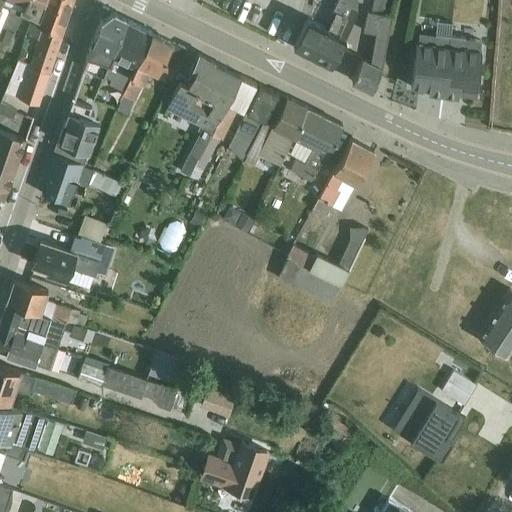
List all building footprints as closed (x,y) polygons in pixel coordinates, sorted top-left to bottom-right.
[(0,0),(0,29),(1,26),(11,5),(23,10),(27,0),(0,0)] [(0,29),(0,50),(1,50),(4,42),(9,44),(21,16),(30,19),(29,22),(32,24),(42,0),(27,0),(23,10),(11,5),(1,26),(0,29)] [(42,0),(32,24),(61,35),(73,0),(42,0)] [(333,33),(323,28),(307,20),(293,48),(331,67),(357,12),(356,11),(357,5),(356,0),(338,0),(333,12),(341,16),(333,33)] [(373,0),(372,9),(385,12),(387,0),(373,0)] [(341,16),(333,12),(331,11),(323,28),(333,33),(341,16)] [(353,78),(352,81),(372,91),(382,68),(392,17),(388,16),(367,12),(363,32),(376,34),(372,63),(362,58),(354,77),(353,78)] [(104,75),(127,21),(111,13),(107,22),(100,19),(83,69),(103,78),(104,75)] [(127,21),(104,75),(111,78),(103,94),(120,102),(124,94),(151,33),(127,21)] [(32,24),(29,22),(25,33),(38,38),(28,63),(49,72),(61,35),(32,24)] [(443,96),(450,35),(451,23),(436,22),(435,34),(434,34),(434,35),(420,34),(419,42),(415,42),(411,88),(428,90),(428,94),(443,96)] [(151,33),(124,94),(127,96),(134,99),(148,70),(173,81),(187,50),(151,33)] [(450,35),(443,96),(458,98),(458,94),(476,96),(480,40),(465,38),(466,36),(450,35)] [(189,176),(238,75),(197,55),(183,83),(180,81),(166,109),(202,127),(180,172),(189,176)] [(49,72),(28,63),(17,59),(5,92),(38,103),(49,72)] [(238,75),(189,176),(197,180),(205,163),(207,164),(219,139),(223,141),(238,109),(243,111),(256,83),(238,75)] [(244,161),(265,121),(278,94),(270,91),(261,87),(259,85),(228,147),(238,158),(244,161)] [(265,121),(244,161),(253,164),(259,154),(280,165),(283,158),(307,108),(287,98),(273,125),(265,121)] [(58,142),(84,151),(88,152),(98,123),(91,120),(92,115),(88,114),(90,107),(72,100),(58,142)] [(0,102),(0,113),(12,119),(16,110),(0,102)] [(307,108),(283,158),(289,161),(292,156),(297,159),(290,170),(310,182),(322,163),(323,164),(343,125),(307,108)] [(0,200),(4,202),(25,140),(21,138),(22,137),(0,129),(0,200)] [(352,140),(313,209),(325,216),(330,205),(341,211),(373,152),(352,140)] [(54,153),(80,163),(84,151),(58,142),(54,153)] [(80,163),(54,153),(52,153),(42,181),(46,183),(42,194),(67,203),(82,164),(80,163)] [(95,170),(89,184),(113,196),(120,182),(95,170)] [(241,213),(236,225),(248,232),(254,219),(241,213)] [(162,214),(145,239),(158,248),(175,223),(162,214)] [(84,215),(77,233),(80,235),(99,242),(106,223),(84,215)] [(288,253),(341,282),(367,229),(365,228),(363,227),(349,227),(349,240),(338,263),(316,252),(315,255),(292,244),(288,253)] [(37,249),(32,264),(46,269),(44,275),(65,282),(66,280),(88,288),(92,275),(94,276),(95,273),(106,275),(113,252),(105,249),(106,244),(99,242),(80,235),(79,237),(74,235),(69,249),(40,240),(40,241),(39,241),(36,248),(37,249)] [(341,282),(288,253),(270,289),(324,316),(341,282)] [(7,300),(66,320),(75,323),(76,322),(85,325),(87,316),(79,313),(80,310),(44,298),(47,290),(14,279),(7,300)] [(74,286),(69,299),(84,304),(88,291),(74,286)] [(511,291),(481,341),(508,357),(511,350),(511,291)] [(66,320),(7,300),(0,319),(0,349),(5,352),(17,321),(44,330),(41,340),(58,345),(66,320)] [(17,321),(5,352),(49,367),(58,345),(41,340),(44,330),(17,321)] [(155,349),(147,372),(178,383),(186,361),(155,349)] [(100,383),(107,364),(107,362),(85,355),(77,377),(99,385),(100,383)] [(249,355),(242,370),(276,384),(282,369),(249,355)] [(0,400),(10,404),(15,389),(30,394),(31,389),(71,402),(75,390),(21,371),(4,366),(2,365),(0,364),(0,400)] [(107,364),(100,383),(110,387),(140,398),(141,394),(158,400),(157,405),(169,409),(170,406),(180,409),(181,406),(184,407),(189,394),(176,389),(176,388),(107,364)] [(454,372),(442,392),(465,406),(477,386),(454,372)] [(446,436),(459,415),(418,389),(392,430),(441,460),(453,441),(446,436)] [(0,439),(26,448),(34,451),(46,416),(37,414),(10,404),(0,400),(0,439)] [(446,436),(453,441),(466,420),(459,415),(446,436)] [(85,430),(81,441),(102,448),(105,437),(85,430)] [(209,455),(202,475),(224,483),(251,491),(253,485),(256,486),(268,448),(239,439),(237,443),(222,438),(216,457),(209,455)] [(0,450),(5,452),(23,458),(26,448),(0,439),(0,450)] [(0,511),(4,511),(12,488),(0,483),(0,511)] [(440,511),(399,486),(390,502),(406,511),(440,511)] [(406,511),(390,502),(382,511),(406,511)]
